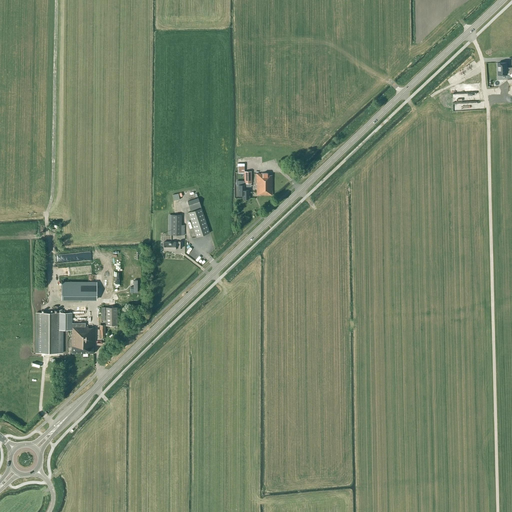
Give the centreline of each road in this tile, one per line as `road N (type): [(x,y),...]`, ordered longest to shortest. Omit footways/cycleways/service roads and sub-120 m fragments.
road 1 (primary): [(66,416),(502,0)]
road 2 (track): [(487,104),(497,511)]
road 3 (track): [(46,214),(56,0)]
